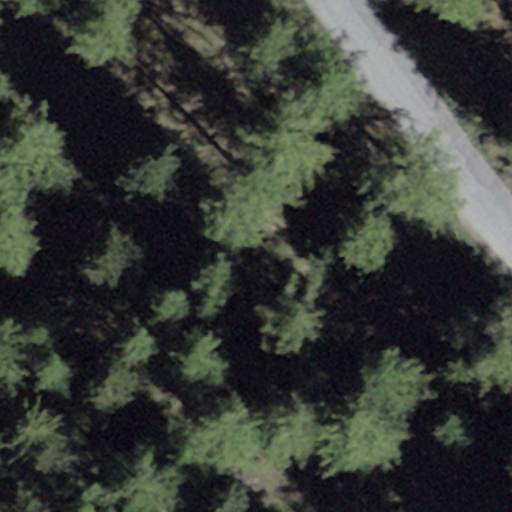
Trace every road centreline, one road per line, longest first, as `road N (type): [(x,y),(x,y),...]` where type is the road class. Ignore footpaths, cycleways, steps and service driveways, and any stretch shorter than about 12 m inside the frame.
road 1 (tertiary): [(511,230),(415,115)]
road 2 (tertiary): [(335,0),(415,115)]
